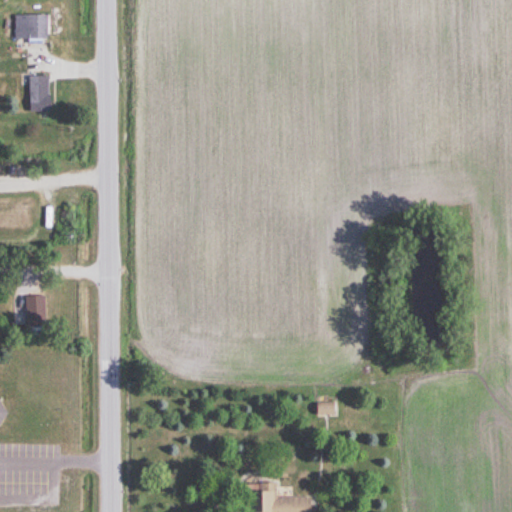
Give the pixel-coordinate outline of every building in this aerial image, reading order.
[(45,16),(13,16),(13,40),(45,40),(45,16)] [(48,112),(48,77),(27,77),(28,113),(48,112)] [(45,325),(45,296),(24,296),(24,325),(45,325)] [(314,415),(333,415),(333,403),(314,403),(314,415)] [(275,497),(275,483),(244,483),(244,511),(308,511),(309,497),(275,497)]
